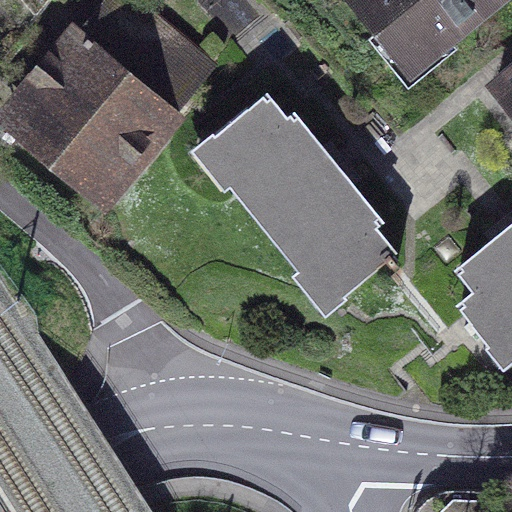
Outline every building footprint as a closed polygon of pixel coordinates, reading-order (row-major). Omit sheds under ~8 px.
[(124,0),(121,0),(15,123),(93,190),(201,65),(124,0)] [(308,0),(374,88),(491,0),(308,0)] [(511,63),(465,102),(511,157),(511,63)] [(278,92),(212,142),(331,301),(398,251),(278,92)] [(511,208),(407,286),(467,367),(511,333),(511,208)]
